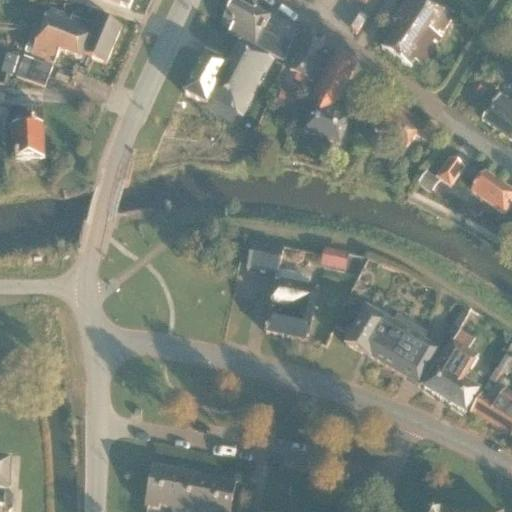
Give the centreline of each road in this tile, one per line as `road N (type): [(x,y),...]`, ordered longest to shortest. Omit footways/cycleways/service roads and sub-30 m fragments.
road 1 (tertiary): [(95,341),(89,259),(111,170),(191,0)]
road 2 (residential): [(100,424),(386,479),(411,418)]
road 3 (unclassified): [(411,418),(244,366),(95,341)]
road 4 (residential): [(511,169),(266,0)]
